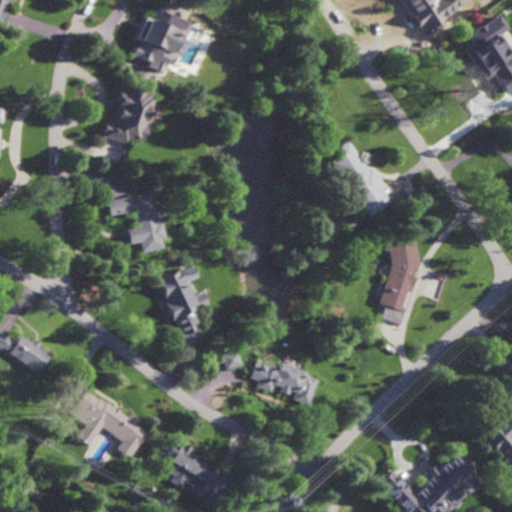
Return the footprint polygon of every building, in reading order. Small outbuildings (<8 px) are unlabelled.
[(10,0),(8,8),(10,8),(4,26),(0,24),(0,0),(10,0)] [(430,0),(431,1),(432,0),(461,0),(463,3),(422,31),(400,0),(430,0)] [(161,12),(160,14),(185,25),(179,40),(182,42),(174,60),(171,58),(167,68),(161,65),(157,74),(144,68),(145,64),(127,56),(132,46),(135,47),(137,43),(130,40),(140,17),(146,20),(151,10),(153,12),(154,9),(161,12)] [(511,69),(511,87),(505,92),(493,73),(481,81),(460,49),(469,43),(464,35),(497,14),(507,29),(499,35),(510,51),(511,49),(511,67),(511,68),(511,69)] [(146,95),(146,98),(149,103),(147,108),(144,109),(142,116),(140,124),(142,124),(141,129),(142,129),(138,143),(124,138),(122,146),(97,138),(98,135),(97,135),(101,123),(102,124),(103,121),(110,123),(111,121),(110,121),(113,111),(111,110),(112,109),(109,108),(114,92),(116,93),(118,87),(146,95)] [(368,170),(370,169),(385,189),(381,192),(388,201),(369,215),(361,204),(355,208),(338,184),(342,181),(325,157),(347,142),(368,170)] [(153,220),(156,219),(161,240),(157,241),(158,249),(135,254),(132,243),(125,244),(121,228),(129,226),(126,212),(106,216),(102,200),(146,191),(153,220)] [(398,324),(379,317),(383,305),(377,302),(390,263),(386,246),(413,241),(418,265),(398,324)] [(196,328),(178,336),(170,319),(168,320),(157,296),(160,295),(152,277),(180,264),(186,279),(182,281),(194,308),(189,311),(196,328)] [(12,343),(19,333),(30,341),(31,339),(37,343),(35,347),(45,354),(34,371),(24,365),(23,367),(18,364),(20,361),(6,352),(7,351),(0,346),(0,330),(7,336),(6,338),(12,343)] [(225,371),(218,354),(233,348),(240,365),(225,371)] [(275,365),(276,361),(304,370),(302,374),(315,379),(306,404),(291,399),(294,391),(287,389),(286,394),(277,391),(278,386),(271,384),(269,391),(253,386),(256,380),(247,377),(251,365),(260,368),(262,361),(275,365)] [(96,398),(97,398),(103,403),(104,401),(126,417),(128,414),(137,420),(134,424),(145,432),(136,445),(125,437),(124,438),(103,422),(86,445),(74,436),(88,416),(86,414),(85,416),(81,413),(80,414),(72,407),(73,406),(72,405),(84,389),(96,398)] [(511,462),(508,466),(496,453),(499,449),(497,447),(494,450),(482,436),(485,433),(484,431),(492,424),(489,421),(511,400),(511,462)] [(179,446),(181,443),(190,448),(188,452),(197,457),(196,458),(205,463),(205,462),(218,469),(217,471),(221,473),(206,499),(189,489),(191,487),(182,482),(179,488),(168,481),(171,475),(154,465),(169,440),(179,446)] [(466,483),(438,510),(439,511),(399,511),(371,483),(386,469),(410,493),(417,486),(416,484),(423,477),(420,474),(430,464),(433,467),(440,460),(442,462),(452,453),(453,454),(457,450),(471,466),(469,469),(482,482),(473,490),(466,483)] [(17,471),(12,468),(17,458),(22,461),(17,471)]
